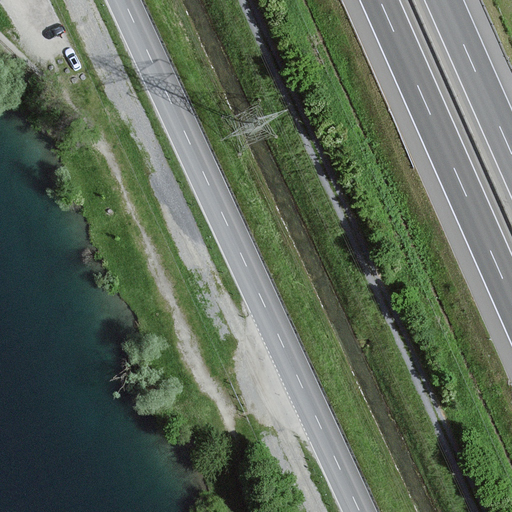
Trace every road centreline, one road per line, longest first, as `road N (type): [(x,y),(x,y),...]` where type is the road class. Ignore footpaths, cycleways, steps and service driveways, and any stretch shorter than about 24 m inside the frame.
road 1 (tertiary): [(122,0),(359,511)]
road 2 (track): [(480,511),(247,0)]
road 3 (motorway): [(380,0),(511,298)]
road 4 (motorway): [(511,153),(444,0)]
